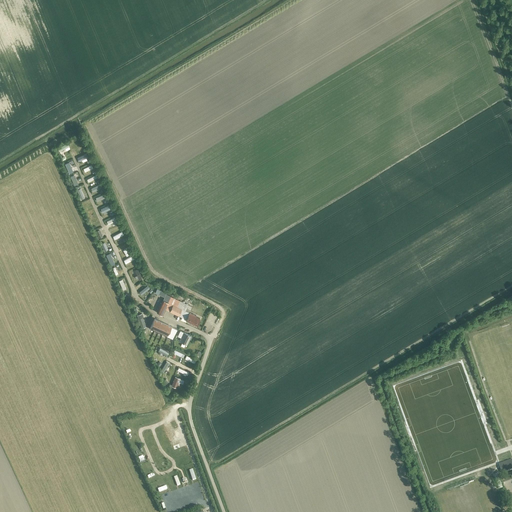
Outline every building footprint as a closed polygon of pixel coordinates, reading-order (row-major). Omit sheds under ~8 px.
[(67,142),(58,147),(60,151),(69,145),(67,142)] [(68,162),(64,164),(69,174),(73,172),(68,162)] [(122,231),(112,236),(114,239),(123,234),(122,231)] [(134,255),(123,260),(125,263),(135,258),(134,255)] [(145,286),(138,292),(140,295),(148,289),(145,286)] [(196,315),(185,310),(187,304),(165,294),(166,293),(160,290),(158,294),(164,297),(157,312),(163,314),(165,309),(182,317),(180,320),(185,322),(186,320),(197,325),(200,318),(195,316),(196,315)] [(141,313),(136,315),(141,328),(146,326),(141,313)] [(150,328),(172,338),(177,328),(154,318),(150,328)] [(189,339),(191,339),(192,337),(190,336),(191,335),(180,330),(178,336),(181,337),(179,340),(187,344),(189,339)] [(169,363),(166,361),(161,370),(164,372),(169,363)] [(175,376),(171,385),(176,387),(178,383),(179,383),(180,382),(183,383),(184,379),(175,376)] [(511,460),(499,465),(500,467),(502,473),(511,469),(511,460)]
